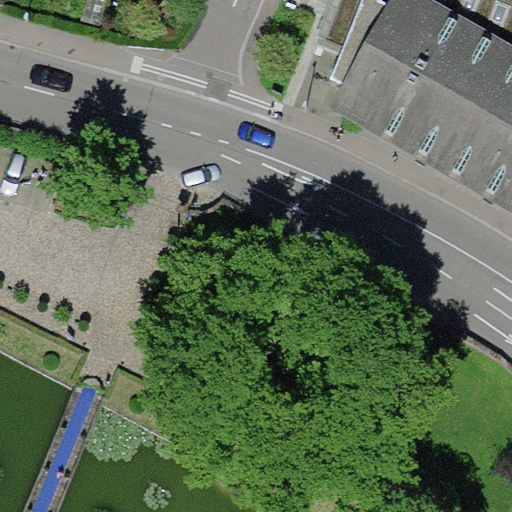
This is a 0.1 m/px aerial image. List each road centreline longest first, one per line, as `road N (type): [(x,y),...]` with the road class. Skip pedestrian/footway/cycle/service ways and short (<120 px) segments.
road 1 (secondary): [(190,126),(343,195),(511,289)]
road 2 (secondary): [(0,79),(190,126)]
road 3 (residential): [(190,126),(242,0)]
